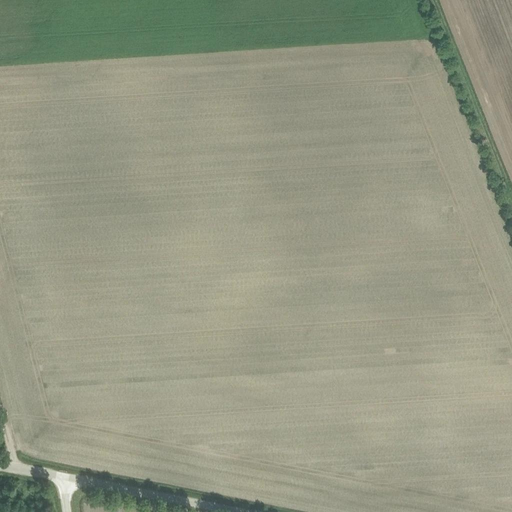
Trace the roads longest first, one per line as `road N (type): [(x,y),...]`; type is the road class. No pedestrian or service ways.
road 1 (unknown): [(511,206),(431,0)]
road 2 (unclassified): [(64,477),(239,511)]
